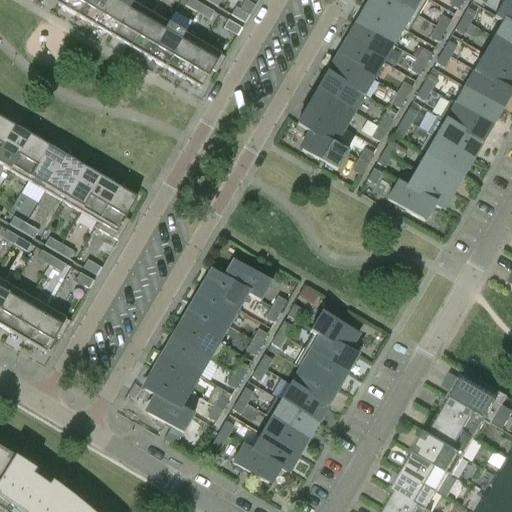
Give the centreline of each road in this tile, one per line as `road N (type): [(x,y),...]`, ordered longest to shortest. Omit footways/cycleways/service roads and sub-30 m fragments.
road 1 (residential): [(87,432),(339,0)]
road 2 (residential): [(41,402),(278,0)]
road 3 (residential): [(331,511),(511,206)]
road 4 (residential): [(224,511),(87,432)]
